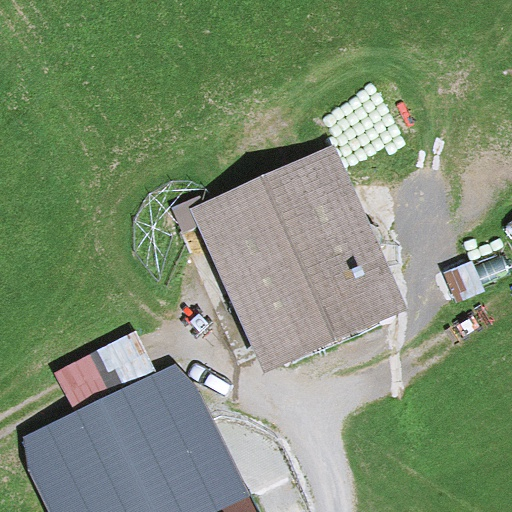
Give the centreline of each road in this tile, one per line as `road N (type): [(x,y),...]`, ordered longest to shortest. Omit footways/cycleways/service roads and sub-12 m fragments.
road 1 (track): [(166,338),(0,426)]
road 2 (unknown): [(344,511),(286,361)]
